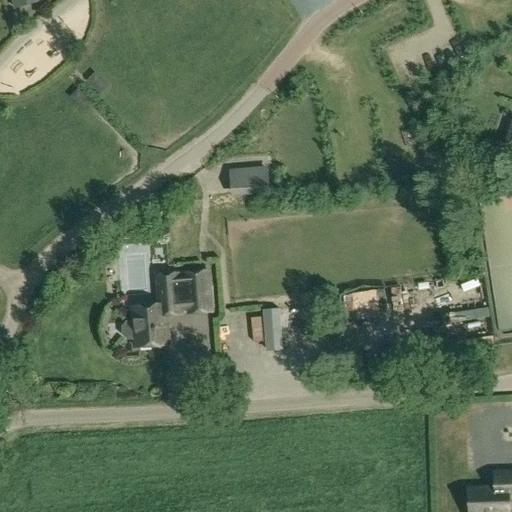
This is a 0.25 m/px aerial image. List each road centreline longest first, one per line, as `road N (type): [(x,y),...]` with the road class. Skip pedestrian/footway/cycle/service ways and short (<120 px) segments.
road 1 (unclassified): [(0,360),(42,265),(75,233),(205,146),(318,22),(351,0)]
road 2 (unclassified): [(0,422),(511,380)]
